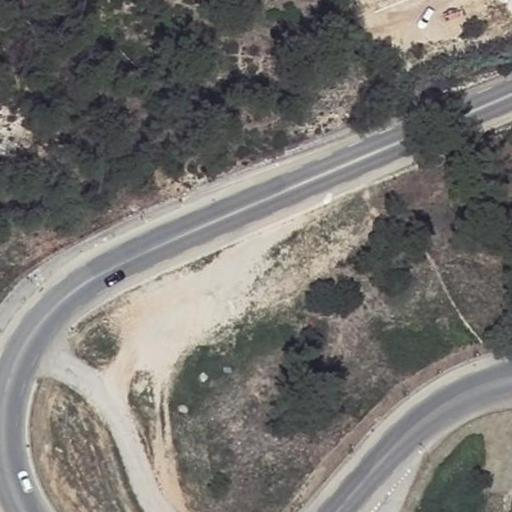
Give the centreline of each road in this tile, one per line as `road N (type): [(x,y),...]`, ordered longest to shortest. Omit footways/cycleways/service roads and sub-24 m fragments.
road 1 (secondary): [(511,94),(59,299),(25,338),(0,394)]
road 2 (secondary): [(373,470),(394,442),(464,394),(511,380)]
